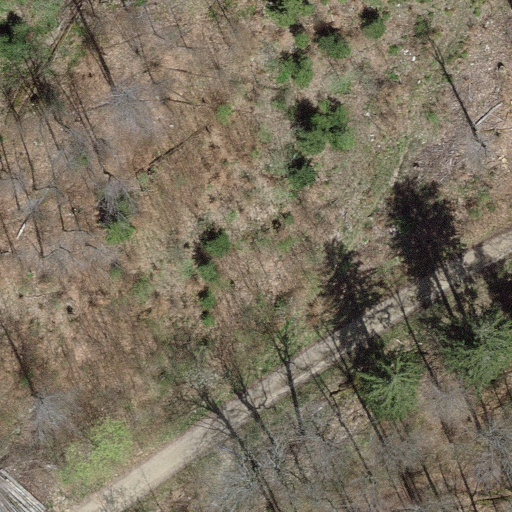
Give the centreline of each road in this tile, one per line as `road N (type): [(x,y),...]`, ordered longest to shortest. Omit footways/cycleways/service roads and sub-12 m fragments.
road 1 (track): [(214,511),(287,389),(480,0)]
road 2 (track): [(100,511),(511,254)]
road 3 (track): [(511,460),(332,511)]
